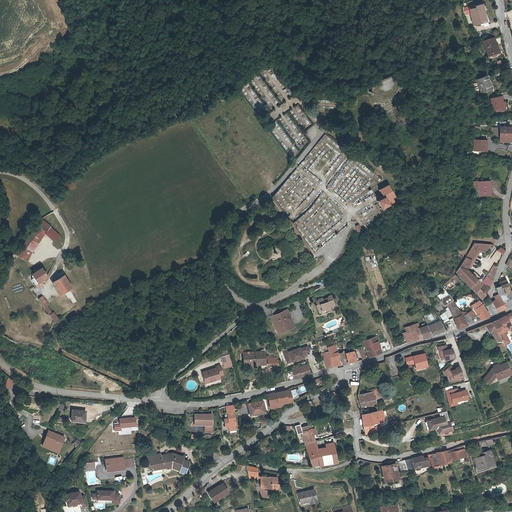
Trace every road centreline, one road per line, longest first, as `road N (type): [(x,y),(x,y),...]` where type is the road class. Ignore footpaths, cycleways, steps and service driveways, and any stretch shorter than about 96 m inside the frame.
road 1 (unclassified): [(254,307),(216,279),(214,253),(230,221),(268,195),(321,132),(316,123)]
road 2 (residential): [(347,367),(204,406),(158,401)]
road 3 (unclassified): [(158,401),(37,386),(0,359)]
road 4 (residential): [(358,452),(393,458),(511,432)]
road 5 (residential): [(347,367),(492,317)]
road 6 (residential): [(167,511),(280,420)]
road 7 (residential): [(492,317),(489,294),(508,246),(504,211),(511,178)]
road 8 (unclassified): [(0,171),(41,193),(66,229),(52,274)]
road 9 (residential): [(254,307),(158,401)]
road 10 (unclassified): [(254,307),(324,263),(349,225)]
